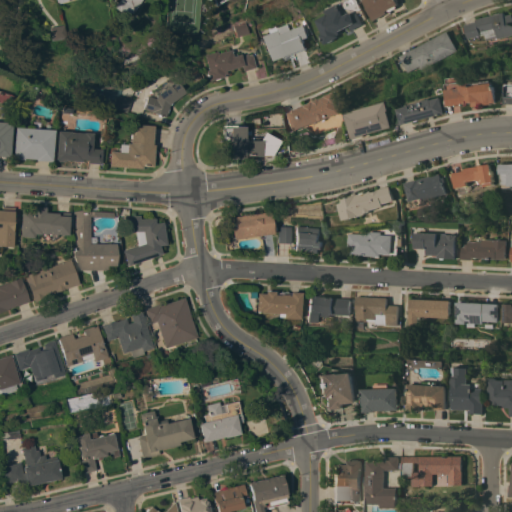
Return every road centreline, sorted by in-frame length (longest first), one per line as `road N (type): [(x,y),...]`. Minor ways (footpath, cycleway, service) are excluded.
road 1 (residential): [(511,283),(199,273),(0,333)]
road 2 (tertiary): [(511,132),(311,178),(186,194),(0,181)]
road 3 (residential): [(511,439),(376,432),(4,511)]
road 4 (residential): [(469,0),(276,93),(211,105),(188,126),(181,157),(186,194)]
road 5 (residential): [(186,194),(213,316),(228,337),(277,370),(296,397),(310,445),(309,511)]
